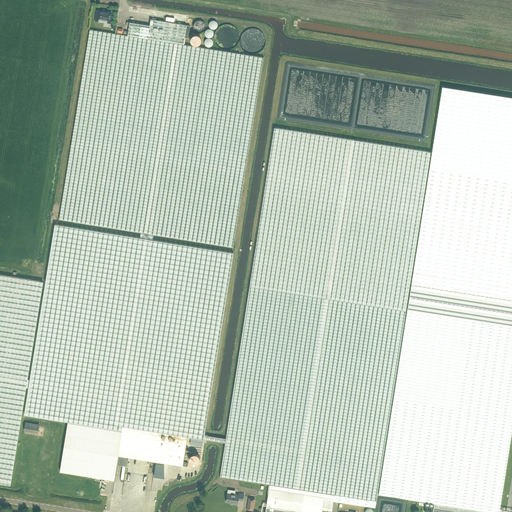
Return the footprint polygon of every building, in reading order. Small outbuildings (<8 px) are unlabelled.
[(97,10),(96,18),(95,21),(103,22),(110,23),(112,14),(112,12),(109,12),(97,10)] [(25,410),(25,414),(27,414),(68,421),(122,430),(123,426),(187,436),(203,438),(225,442),(226,438),(204,435),(222,324),(234,247),(233,247),(264,57),(184,44),(185,35),(188,35),(190,25),(187,25),(151,19),(150,25),(127,22),(126,26),(129,26),(128,35),(90,29),(59,219),(56,219),(46,282),(44,295),(25,410)] [(225,49),(226,49),(227,49),(228,49),(229,49),(230,49),(232,49),(233,48),(234,48),(234,47),(235,46),(236,46),(237,45),(238,44),(238,43),(239,42),(239,41),(239,40),(240,39),(240,38),(240,37),(240,36),(240,35),(239,34),(239,32),(239,31),(238,30),(237,29),(236,28),(235,27),(234,26),(233,25),(232,25),(230,25),(229,24),(228,24),(227,24),(226,24),(225,24),(224,25),(223,25),(222,25),(221,26),(220,26),(219,27),(218,28),(218,29),(217,30),(216,30),(216,31),(215,32),(215,34),(215,35),(215,36),(215,37),(215,38),(215,39),(215,40),(215,41),(216,42),(216,43),(217,44),(218,45),(218,46),(219,46),(220,47),(221,48),(222,48),(223,49),(224,49),(225,49)] [(251,53),(252,53),(253,53),(254,53),(255,53),(256,53),(257,53),(258,52),(259,52),(260,51),(261,50),(262,50),(263,49),(263,48),(264,47),(265,46),(265,45),(265,44),(266,43),(266,42),(266,41),(266,40),(266,39),(265,37),(265,36),(265,35),(264,34),(263,33),(262,32),(261,31),(260,30),(259,30),(258,29),(257,29),(256,28),(255,28),(254,28),(253,28),(252,28),(251,28),(250,28),(249,29),(248,29),(247,30),(246,30),(245,31),(244,32),(243,33),(242,34),(242,35),(241,36),(241,37),(241,39),(240,40),(240,41),(240,42),(241,43),(241,44),(241,45),(242,46),(242,47),(243,48),(243,49),(244,50),(245,50),(246,51),(247,52),(248,52),(249,53),(250,53),(251,53)] [(191,39),(191,40),(191,41),(191,42),(192,42),(192,43),(193,43),(193,44),(194,44),(195,45),(196,45),(197,45),(198,44),(199,44),(200,43),(200,42),(201,42),(201,41),(201,40),(201,39),(201,38),(201,37),(201,36),(200,36),(199,35),(198,34),(197,34),(196,34),(195,34),(194,34),(193,35),(192,35),(192,36),(191,37),(191,38),(191,39)] [(511,96),(442,86),(429,169),(407,310),(397,374),(378,494),(434,503),(493,511),(498,511),(501,499),(511,428),(511,96)] [(225,442),(220,476),(270,483),(334,493),(376,500),(406,310),(430,151),(274,127),(250,286),(226,438),(225,442)] [(0,482),(10,484),(22,413),(26,387),(27,379),(43,281),(42,281),(0,274),(0,482)] [(24,430),(20,454),(30,456),(29,466),(60,471),(96,477),(95,479),(102,480),(102,478),(114,480),(117,464),(127,465),(128,457),(150,460),(156,461),(161,462),(163,462),(183,465),(183,461),(185,453),(187,453),(188,449),(185,449),(187,436),(123,426),(122,430),(68,421),(27,414),(26,422),(39,424),(38,433),(24,430)] [(26,422),(24,430),(38,433),(39,424),(26,422)] [(190,453),(194,464),(202,461),(198,450),(190,453)] [(376,500),(334,493),(270,483),(266,506),(265,511),(321,511),(322,508),(332,509),(333,500),(375,506),(376,500)] [(239,494),(227,492),(226,501),(233,502),(233,503),(237,504),(238,499),(243,500),(244,493),(239,493),(239,494)] [(429,511),(432,511),(433,503),(426,502),(424,511),(429,511)] [(493,511),(434,503),(433,510),(432,511),(493,511)]
